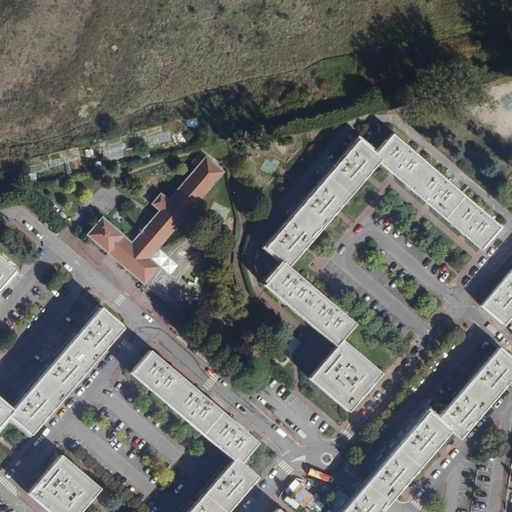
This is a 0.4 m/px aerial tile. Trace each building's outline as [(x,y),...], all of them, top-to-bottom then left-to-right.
[(465,234),(482,248),(499,228),(392,136),(375,156),(357,141),(265,248),(282,263),(264,283),(280,297),(317,328),(336,345),(309,376),(348,409),(365,390),(377,376),(338,342),(353,324),(285,266),(304,244),(334,208),(365,173),(377,158),(395,173),(430,204),(465,234)] [(228,142),(26,187),(23,194),(59,226),(72,236),(114,273),(163,315),(219,367),(229,374),(242,376),(286,327),(259,304),(253,294),(244,268),(243,260),(243,250),(251,231),(228,142)] [(0,285),(11,273),(0,263),(0,285)] [(511,270),(481,306),(501,324),(511,310),(511,270)] [(0,423),(7,416),(26,433),(47,409),(80,371),(108,339),(119,326),(99,309),(11,410),(0,400),(0,423)] [(424,411),(363,483),(337,511),(376,511),(386,502),(403,483),(435,446),(448,431),(456,438),(473,418),(504,382),(511,372),(511,361),(498,349),(436,420),(424,411)] [(255,443),(149,351),(132,371),(150,387),(186,418),(218,446),(232,458),(186,511),(221,511),(245,485),(253,476),(238,463),(255,443)] [(511,511),(511,454),(503,511),(511,511)] [(78,511),(96,491),(58,458),(41,476),(29,491),(52,511),(78,511)]
